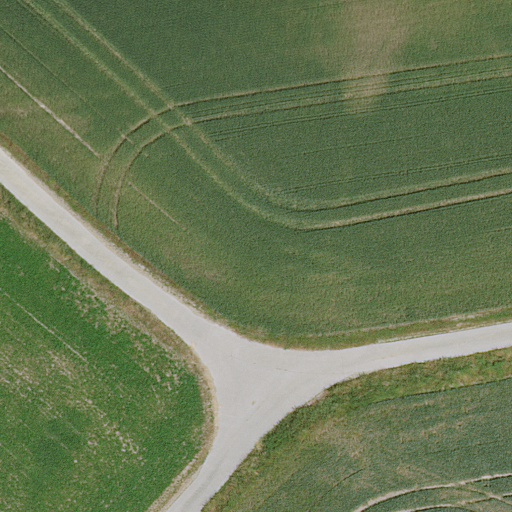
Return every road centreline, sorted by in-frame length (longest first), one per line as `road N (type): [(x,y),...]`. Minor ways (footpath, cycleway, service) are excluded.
road 1 (track): [(166,511),(278,383),(337,360),(511,328)]
road 2 (track): [(278,383),(99,260),(0,167)]
